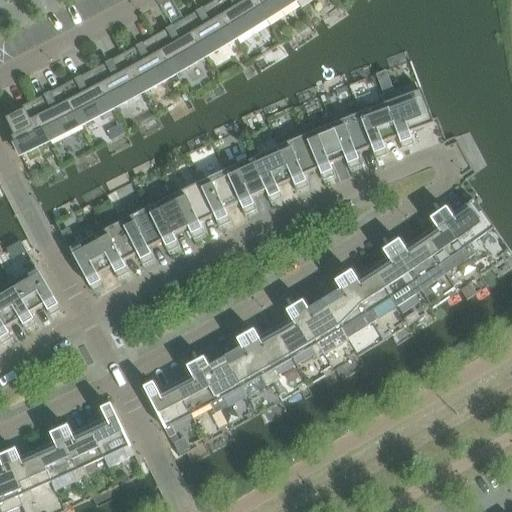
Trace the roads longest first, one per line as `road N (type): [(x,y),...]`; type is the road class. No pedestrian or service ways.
road 1 (residential): [(86,316),(247,233),(436,152),(449,174),(393,219),(267,296),(116,374)]
road 2 (residential): [(86,316),(0,151)]
road 3 (residential): [(138,0),(0,76)]
road 4 (residential): [(184,511),(116,374)]
road 5 (residential): [(116,374),(0,431)]
